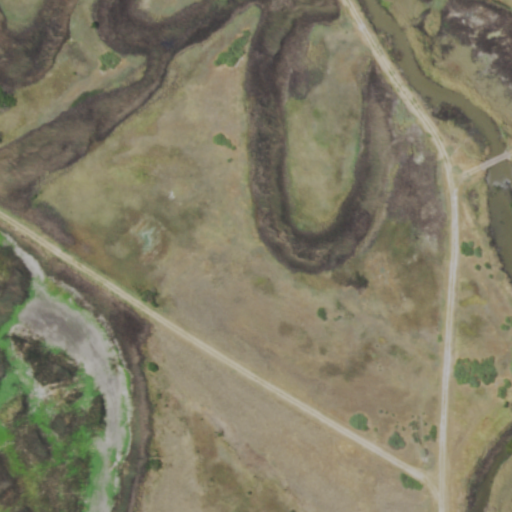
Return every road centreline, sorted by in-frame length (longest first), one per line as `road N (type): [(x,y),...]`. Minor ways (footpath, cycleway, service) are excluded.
road 1 (track): [(0,207),(40,246),(323,435),(424,474)]
road 2 (track): [(478,164),(452,180),(436,424),(424,474),(430,511)]
